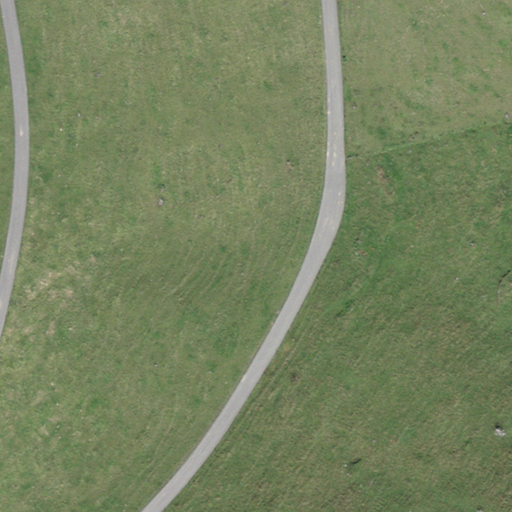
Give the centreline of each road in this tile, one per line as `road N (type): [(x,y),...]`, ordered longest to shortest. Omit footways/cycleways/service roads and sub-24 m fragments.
road 1 (track): [(329,0),(333,207),(313,268),(204,447),(142,511)]
road 2 (track): [(0,306),(25,130),(3,0)]
